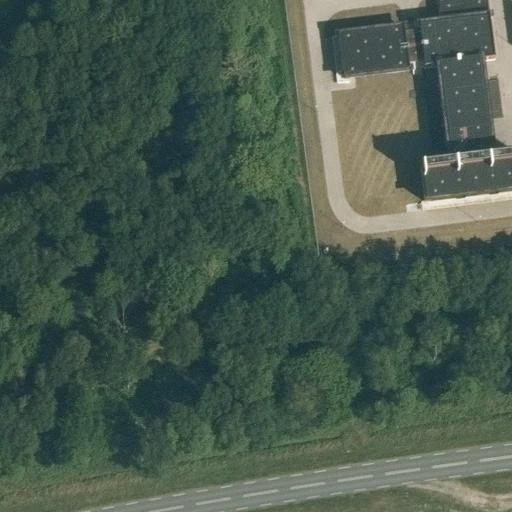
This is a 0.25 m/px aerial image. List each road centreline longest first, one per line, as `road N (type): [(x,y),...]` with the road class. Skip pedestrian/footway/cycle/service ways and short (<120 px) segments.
road 1 (track): [(511,298),(360,316),(0,380)]
road 2 (primary): [(168,511),(511,458)]
